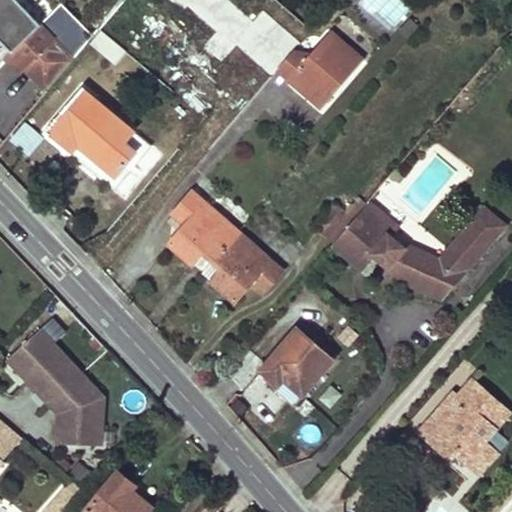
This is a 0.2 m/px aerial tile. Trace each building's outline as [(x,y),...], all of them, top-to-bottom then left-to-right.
[(48,91),(74,59),(60,43),(43,24),(19,0),(0,0),(0,36),(7,44),(14,51),(7,57),(22,72),(26,68),(48,91)] [(64,2),(43,24),(60,43),(81,21),(64,2)] [(289,81),(317,105),(337,82),(342,86),(365,60),(332,31),(307,60),(289,81)] [(102,32),(92,45),(116,65),(127,52),(102,32)] [(0,50),(0,64),(7,57),(14,51),(7,44),(0,50)] [(295,50),(278,71),(289,81),(307,60),(295,50)] [(337,82),(317,105),(323,109),(342,86),(337,82)] [(80,146),(118,178),(137,153),(126,143),(135,133),(84,89),(46,133),(64,149),(72,139),(80,146)] [(31,155),(45,134),(29,124),(16,145),(31,155)] [(135,133),(126,143),(137,153),(143,158),(152,147),(135,133)] [(72,139),(64,149),(72,155),(80,146),(72,139)] [(118,178),(80,146),(72,155),(114,191),(122,181),(118,178)] [(239,231),(193,191),(174,214),(186,225),(170,244),(194,265),(205,252),(214,260),(239,231)] [(336,243),(335,244),(363,268),(375,255),(388,266),(383,271),(443,298),(506,225),(485,207),(441,259),(406,245),(403,248),(390,237),(394,234),(373,216),(380,208),(372,201),(365,209),(336,243)] [(336,243),(365,209),(357,202),(348,213),(328,236),(336,243)] [(315,226),(328,236),(348,213),(336,203),(315,226)] [(285,271),(239,231),(214,260),(223,268),(212,280),(236,301),(253,283),(265,293),(285,271)] [(214,260),(203,273),(212,280),(223,268),(214,260)] [(262,370),(280,385),(276,389),(295,406),(335,360),(299,328),(262,370)] [(60,418),(50,446),(83,459),(106,400),(40,333),(8,365),(60,418)] [(486,442),(511,412),(475,381),(460,398),(455,393),(446,403),(459,415),(434,443),(452,459),(457,453),(472,465),(489,444),(486,442)] [(446,403),(421,431),(434,443),(459,415),(446,403)] [(489,444),(472,465),(481,473),(499,453),(489,444)] [(149,511),(156,503),(118,472),(85,510),(87,511),(149,511)]
